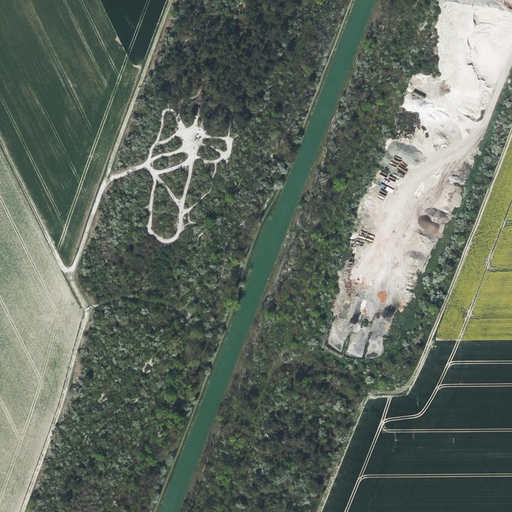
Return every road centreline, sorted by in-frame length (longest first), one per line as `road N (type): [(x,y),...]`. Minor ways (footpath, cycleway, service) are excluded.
road 1 (track): [(348,0),(151,511)]
road 2 (track): [(19,511),(82,309),(0,145)]
road 3 (track): [(70,276),(168,0)]
road 4 (track): [(431,336),(511,122)]
